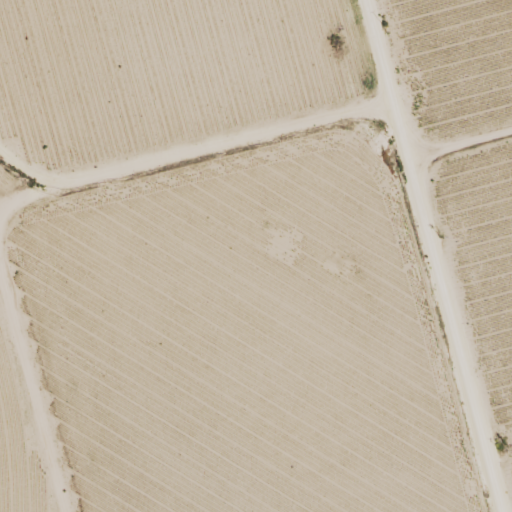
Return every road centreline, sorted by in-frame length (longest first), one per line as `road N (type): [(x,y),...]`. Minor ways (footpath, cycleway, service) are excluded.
road 1 (track): [(372,0),(396,97),(416,132),(421,198),(436,208),(511,501)]
road 2 (track): [(0,204),(396,97)]
road 3 (track): [(49,511),(36,454),(21,449),(0,348)]
